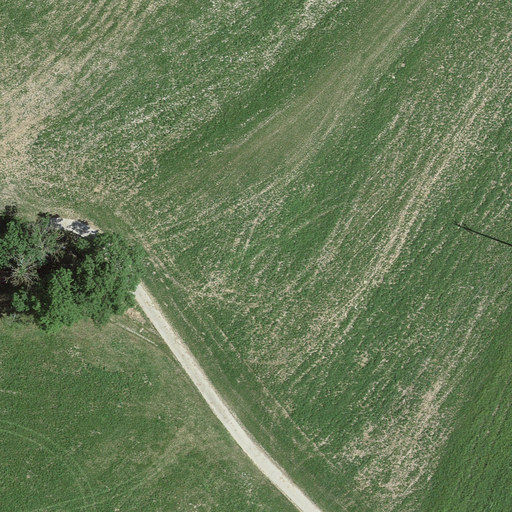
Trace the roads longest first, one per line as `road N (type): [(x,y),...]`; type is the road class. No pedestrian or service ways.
road 1 (track): [(50,222),(98,239),(228,423),(305,511)]
road 2 (track): [(0,306),(71,297),(162,333)]
